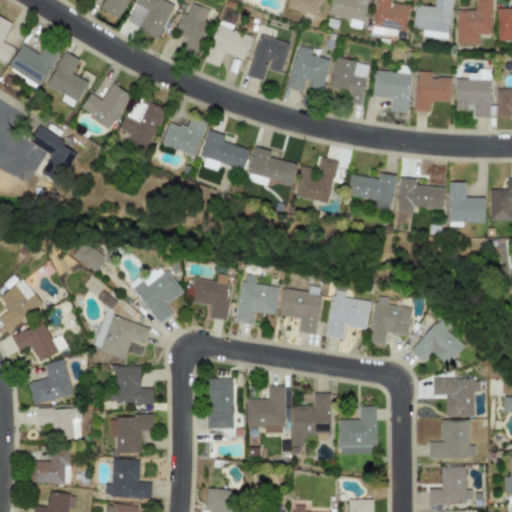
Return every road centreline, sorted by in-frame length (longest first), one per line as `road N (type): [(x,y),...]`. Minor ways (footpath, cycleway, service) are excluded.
road 1 (residential): [(511,147),(396,141),(280,119),(184,83),(35,0)]
road 2 (residential): [(174,511),(180,373),(202,345),(383,377),(398,402),(399,511)]
road 3 (residential): [(2,511),(0,385)]
